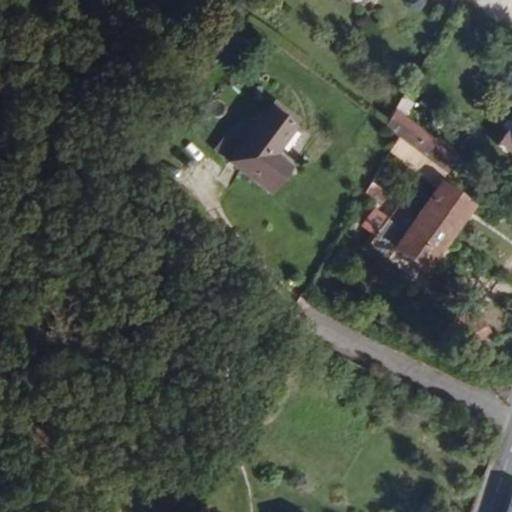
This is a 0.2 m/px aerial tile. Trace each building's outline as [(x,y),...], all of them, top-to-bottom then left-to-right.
[(400,98),(383,128),(396,138),(446,174),(456,158),(401,117),(410,105),(400,98)] [(271,102),(266,109),(292,128),(297,121),(271,102)] [(292,128),(266,109),(226,162),(268,193),(287,168),(271,156),(292,128)] [(511,123),(508,121),(503,128),(507,131),(511,123)] [(511,123),(507,131),(496,146),(511,157),(511,123)] [(396,138),(388,153),(436,188),(438,184),(446,174),(396,138)] [(378,206),(386,195),(370,183),(363,195),(378,206)] [(423,271),(469,207),(438,184),(436,188),(415,216),(400,205),(388,221),(385,219),(386,218),(373,210),(362,225),(363,230),(371,236),(362,248),(384,264),(394,250),(423,271)] [(448,325),(451,331),(479,317),(474,308),(459,316),(460,319),(448,325)] [(479,317),(451,331),(463,353),(491,339),(479,317)]
